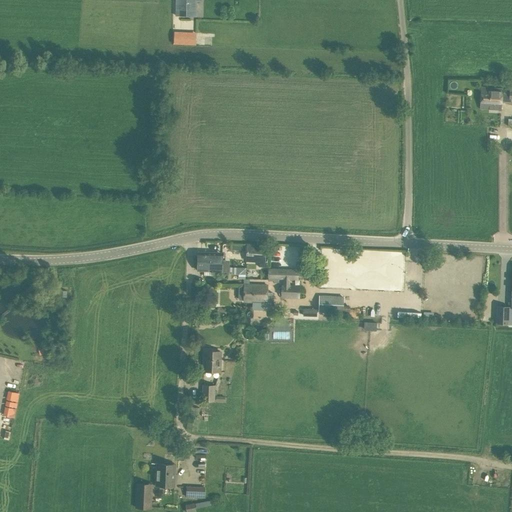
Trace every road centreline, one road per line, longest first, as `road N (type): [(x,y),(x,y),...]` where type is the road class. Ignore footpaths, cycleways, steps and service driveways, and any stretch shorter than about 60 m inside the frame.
road 1 (unclassified): [(511,465),(187,435),(180,412),(187,239)]
road 2 (unclassified): [(403,243),(407,151),(397,0)]
road 3 (tertiary): [(403,243),(187,239)]
road 4 (tertiary): [(187,239),(96,259),(0,256)]
